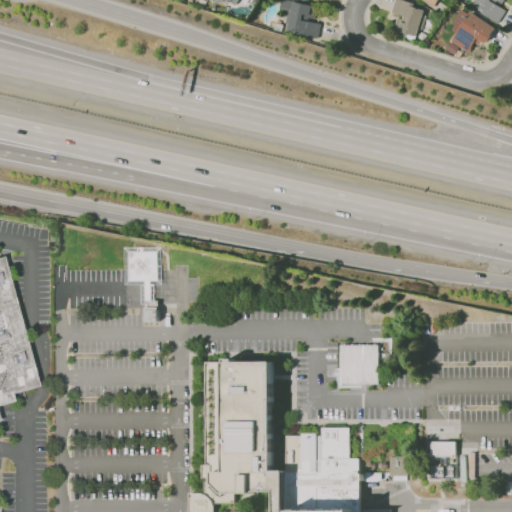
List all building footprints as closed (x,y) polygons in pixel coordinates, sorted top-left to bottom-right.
[(312,41),(295,38),(296,30),(289,29),(289,28),(286,27),(286,26),(284,25),(283,31),(275,29),(277,23),(278,21),(282,22),(284,12),(281,12),(282,0),(295,0),(295,1),(318,6),(314,22),(322,23),(319,38),(313,37),(312,41)] [(414,40),(403,36),(404,33),(394,30),(398,17),(404,19),(405,16),(392,12),(396,0),(406,0),(416,3),(415,6),(425,10),(424,15),(427,16),(423,30),(420,29),(417,37),(415,36),(414,40)] [(438,0),(421,0),(434,8),(438,0)] [(499,23),(482,12),(484,9),(474,3),(476,0),(505,0),(503,3),(498,0),(496,3),(507,11),(499,23)] [(226,15),(220,13),(221,7),(228,9),(226,15)] [(470,53),(451,41),(457,32),(454,30),(457,26),(452,23),(462,8),(470,13),(471,11),(497,28),(492,35),(493,36),(490,41),(488,40),(486,44),(483,41),(480,45),(476,42),(473,46),(474,47),(470,53)] [(159,321),(146,321),(146,304),(142,304),(142,285),(126,285),(126,248),(163,247),(163,284),(155,284),(155,300),(159,300),(159,321)] [(0,256),(3,256),(38,386),(11,393),(13,401),(0,404),(0,256)] [(340,344),(340,385),(378,385),(378,344),(340,344)] [(191,511),(191,493),(202,493),(204,494),(206,494),(205,479),(203,479),(203,465),(209,465),(208,362),(226,362),(228,362),(228,359),(236,359),(236,362),(273,362),(273,471),(286,471),(286,436),(302,435),(302,433),(317,433),(317,436),(322,436),(323,436),(323,428),(350,427),(351,459),(360,458),(360,471),(360,473),(363,473),(365,473),(370,473),(380,473),(380,480),(375,482),(363,481),(360,481),(360,510),(360,511),(191,511)] [(446,465),(441,465),(441,457),(432,457),(432,442),(456,442),(456,457),(446,457),(446,465)] [(406,481),(392,481),(392,476),(389,476),(389,457),(407,457),(407,476),(406,476),(406,481)]
